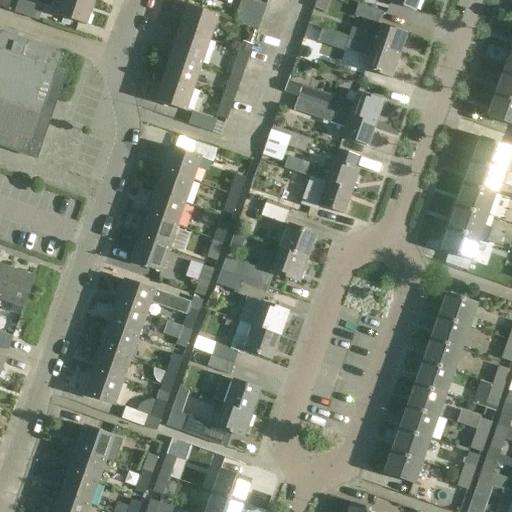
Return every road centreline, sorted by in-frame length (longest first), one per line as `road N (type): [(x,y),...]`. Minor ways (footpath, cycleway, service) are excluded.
road 1 (residential): [(0,501),(125,146),(115,62),(136,0)]
road 2 (residential): [(302,484),(350,457),(410,289),(388,243)]
road 3 (residential): [(388,243),(338,270),(282,430),(302,484)]
road 4 (residential): [(388,243),(472,0)]
